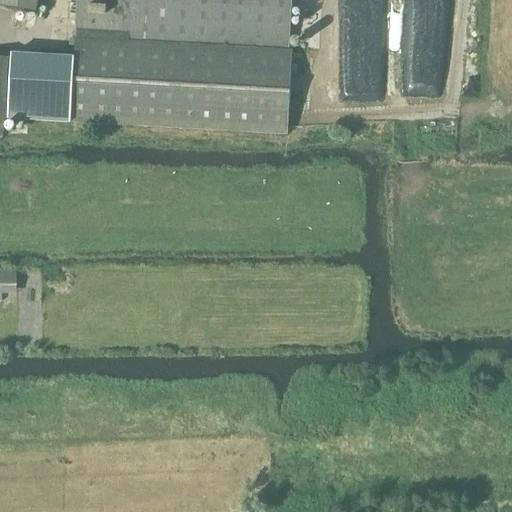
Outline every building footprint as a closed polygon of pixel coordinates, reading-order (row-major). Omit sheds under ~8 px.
[(0,0),(0,6),(35,13),(37,0),(0,0)] [(291,0),(77,0),(75,36),(289,48),(291,0)] [(288,135),(293,52),(76,40),(75,56),(71,123),(288,135)] [(12,52),(8,119),(71,123),(75,56),(12,52)] [(0,138),(2,139),(9,59),(0,58),(0,138)] [(17,269),(0,268),(0,302),(2,302),(2,294),(17,294),(17,269)]
